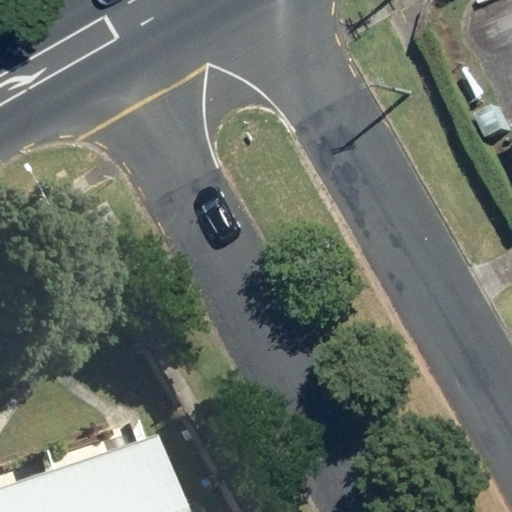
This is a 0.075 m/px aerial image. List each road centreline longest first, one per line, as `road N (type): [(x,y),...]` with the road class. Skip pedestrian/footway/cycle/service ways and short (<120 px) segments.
road 1 (unclassified): [(365,511),(94,32)]
road 2 (unclassified): [(261,0),(511,438)]
